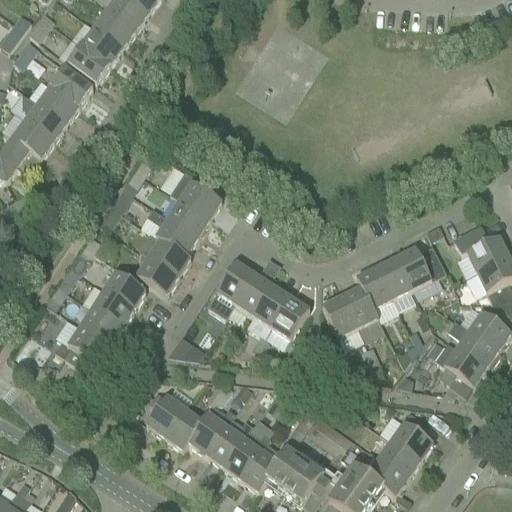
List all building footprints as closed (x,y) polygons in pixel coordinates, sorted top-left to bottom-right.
[(46,10),(53,0),(39,0),(37,4),(46,10)] [(148,23),(161,6),(152,0),(120,0),(119,2),(148,23)] [(135,41),(148,23),(119,2),(106,19),(135,41)] [(122,58),(135,41),(106,19),(94,37),(122,58)] [(20,23),(13,34),(23,41),(31,31),(20,23)] [(46,40),(53,29),(44,23),(37,33),(46,40)] [(38,50),(46,40),(37,33),(29,43),(38,50)] [(0,54),(8,61),(23,41),(13,34),(0,50),(0,54)] [(110,75),(122,58),(94,37),(81,54),(110,75)] [(28,50),(21,61),(30,67),(37,57),(28,50)] [(96,93),(110,75),(81,54),(68,72),(96,93)] [(22,78),(30,67),(21,61),(13,71),(22,78)] [(93,98),(77,86),(64,77),(51,94),(80,116),(93,98)] [(67,133),(80,116),(51,94),(38,112),(67,133)] [(54,151),(67,133),(38,112),(25,129),(54,151)] [(41,168),(54,151),(25,129),(12,147),(41,168)] [(28,186),(41,168),(12,147),(0,163),(0,171),(6,191),(16,177),(28,186)] [(143,185),(149,176),(141,170),(135,180),(143,185)] [(209,229),(222,210),(193,191),(196,187),(185,179),(170,202),(178,208),(209,229)] [(136,196),(143,185),(135,180),(127,190),(136,196)] [(120,222),(127,212),(118,206),(112,215),(121,221),(120,222)] [(198,247),(209,229),(178,208),(166,226),(198,247)] [(105,226),(114,232),(120,222),(121,221),(112,215),(105,226)] [(186,264),(198,247),(166,226),(166,227),(151,218),(146,227),(160,235),(154,246),(159,249),(160,248),(186,265),(186,264)] [(499,246),(489,251),(481,235),(453,249),(462,266),(467,263),(477,282),(509,266),(499,246)] [(93,262),(100,251),(91,245),(84,256),(93,262)] [(191,267),(186,264),(186,265),(160,248),(159,249),(148,266),(178,286),(191,267)] [(417,261),(415,257),(395,267),(411,299),(436,287),(446,282),(432,254),(417,261)] [(84,256),(70,277),(79,284),(93,262),(84,256)] [(166,305),(178,286),(148,266),(136,285),(166,305)] [(511,289),(511,272),(509,266),(477,282),(492,312),(491,313),(511,314),(511,299),(508,291),(511,289)] [(411,299),(395,267),(376,277),(392,309),(409,300),(411,299)] [(228,323),(254,283),(236,271),(207,315),(226,328),(228,323)] [(392,309),(376,277),(356,287),(360,296),(361,296),(373,319),(374,318),(373,318),(392,309)] [(133,319),(145,300),(115,281),(103,300),(133,319)] [(254,283),(228,323),(239,330),(243,330),(248,322),(253,325),(273,295),(254,283)] [(73,290),(65,285),(58,295),(66,301),(73,290)] [(59,311),(66,301),(58,295),(50,306),(59,311)] [(271,337),(291,307),(273,295),(253,325),(271,337)] [(361,296),(360,296),(342,305),(358,337),(378,327),(374,318),(373,319),(361,296)] [(121,337),(133,319),(103,300),(92,318),(121,337)] [(358,337),(342,305),(322,315),(331,333),(338,347),(358,337)] [(283,358),(310,319),(291,307),(271,337),(265,346),(283,358)] [(511,322),(511,314),(491,313),(484,323),(482,321),(468,339),(497,360),(510,342),(503,336),(511,322)] [(110,355),(121,337),(92,318),(80,336),(110,355)] [(500,362),(497,360),(468,339),(467,341),(454,331),(446,341),(460,351),(456,357),(485,378),(490,370),(492,372),(500,362)] [(98,374),(110,355),(80,336),(67,355),(59,349),(53,359),(62,365),(68,355),(85,366),(98,374)] [(407,344),(412,354),(415,361),(422,352),(416,340),(407,344)] [(197,377),(207,358),(181,345),(171,364),(197,377)] [(260,345),(253,355),(261,361),(268,351),(260,345)] [(446,351),(434,369),(443,375),(445,377),(439,385),(449,392),(455,384),(472,396),(485,378),(456,357),(455,357),(446,351)] [(405,359),(409,367),(415,361),(412,354),(405,358),(405,359)] [(68,355),(62,365),(63,366),(78,376),(85,366),(68,355)] [(253,355),(246,366),(254,371),(261,361),(253,355)] [(362,360),(367,371),(376,367),(371,356),(362,360)] [(405,359),(395,364),(403,378),(409,367),(405,359)] [(381,378),(376,367),(367,371),(372,383),(381,378)] [(403,386),(395,397),(408,399),(411,387),(403,386)] [(224,407),(231,396),(223,390),(216,401),(224,407)] [(163,447),(184,417),(166,404),(164,406),(156,400),(149,411),(157,417),(145,434),(163,447)] [(216,401),(208,411),(212,414),(220,412),(224,407),(216,401)] [(204,464),(230,427),(234,422),(228,417),(224,422),(212,414),(207,421),(201,429),(202,430),(187,451),(187,452),(204,464)] [(202,430),(201,429),(184,417),(163,447),(182,459),(187,452),(187,451),(202,430)] [(308,433),(315,423),(307,417),(300,427),(308,433)] [(422,445),(430,435),(408,419),(399,432),(402,434),(390,449),(391,450),(419,470),(432,452),(422,445)] [(325,442),(331,434),(320,426),(314,435),(325,442)] [(222,476),(247,440),(251,434),(244,429),(241,434),(232,428),(230,427),(204,464),(222,476)] [(301,444),(308,433),(300,427),(292,438),(301,444)] [(335,449),(341,441),(331,434),(325,442),(335,449)] [(325,442),(314,435),(308,443),(319,450),(325,442)] [(293,454),(301,444),(292,438),(285,448),(291,452),(293,454)] [(240,488),(265,453),(265,452),(270,445),(264,441),(259,448),(247,440),(222,476),(240,488)] [(345,457),(351,449),(341,441),(335,449),(345,457)] [(329,458),(335,449),(325,442),(319,450),(329,458)] [(345,457),(335,449),(329,458),(339,465),(345,457)] [(407,487),(419,470),(391,450),(378,467),(407,487)] [(266,489),(278,472),(277,471),(285,460),(279,456),(276,460),(265,453),(240,488),(258,501),(266,489)] [(321,485),(285,460),(277,471),(278,472),(266,489),(298,511),(316,511),(331,491),(330,491),(319,507),(310,501),(321,485)] [(407,487),(378,467),(377,468),(367,462),(356,477),(365,484),(382,496),(382,497),(394,506),(407,487)] [(370,511),(382,497),(382,496),(365,484),(353,475),(327,511),(328,511),(370,511)] [(0,511),(18,511),(23,506),(16,501),(8,511),(2,511),(0,510),(0,511)]
